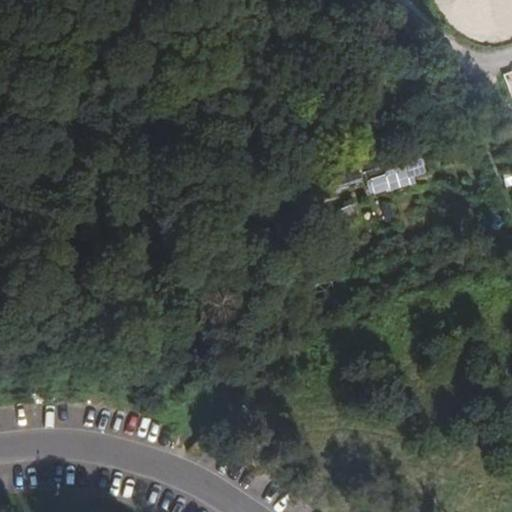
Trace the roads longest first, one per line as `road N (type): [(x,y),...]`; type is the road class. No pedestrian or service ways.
road 1 (residential): [(0,449),(51,443),(155,463),(246,511)]
road 2 (residential): [(511,52),(468,68),(404,0)]
